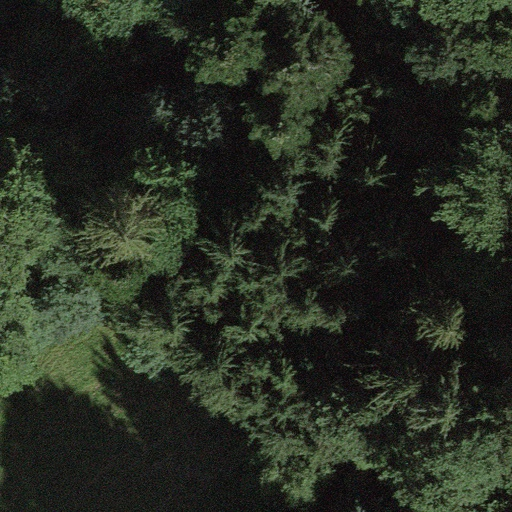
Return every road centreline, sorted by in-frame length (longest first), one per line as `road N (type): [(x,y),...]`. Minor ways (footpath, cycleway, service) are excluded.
road 1 (track): [(511,82),(473,184),(333,426)]
road 2 (track): [(334,0),(266,118),(159,238)]
